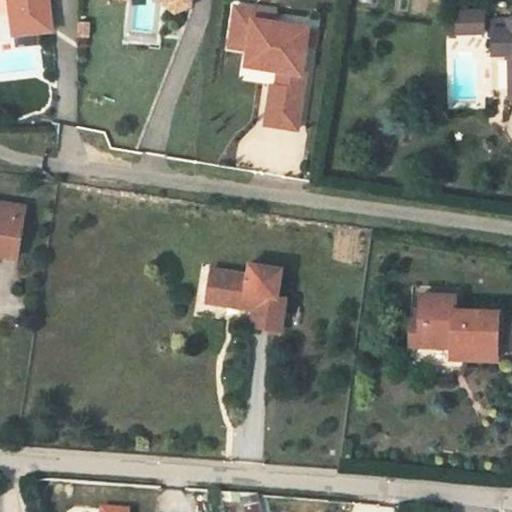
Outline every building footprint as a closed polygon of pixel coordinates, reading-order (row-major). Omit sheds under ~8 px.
[(9,0),(14,38),(53,34),(48,0),(9,0)] [(163,0),(177,10),(193,4),(193,0),(163,0)] [(254,6),(234,4),(230,36),(248,38),(247,46),(246,61),(274,65),(279,66),(291,68),(289,84),(277,82),(272,81),(267,120),(299,125),(306,68),(302,67),(307,22),(273,18),(253,15),(254,6)] [(253,15),(273,18),(274,9),(254,6),(253,15)] [(457,33),(487,31),(486,7),(455,9),(457,33)] [(89,21),(79,21),(79,36),(89,36),(89,21)] [(511,24),(496,25),(496,51),(511,50),(511,24)] [(229,44),(247,46),(248,38),(230,36),(229,44)] [(279,66),(277,82),(289,84),(291,68),(279,66)] [(0,254),(21,258),(29,207),(0,202),(0,254)] [(256,265),(255,275),(219,270),(215,296),(250,302),(259,312),(258,327),(286,330),(290,299),(281,298),(284,268),(256,265)] [(458,306),(458,288),(426,287),(427,311),(434,311),(433,339),(455,340),(468,340),(467,353),(502,354),(503,307),(458,306)] [(433,339),(434,311),(427,311),(420,311),(419,338),(433,339)] [(467,353),(468,340),(455,340),(454,353),(467,353)] [(227,498),(229,511),(261,511),(259,501),(240,499),(227,498)]
